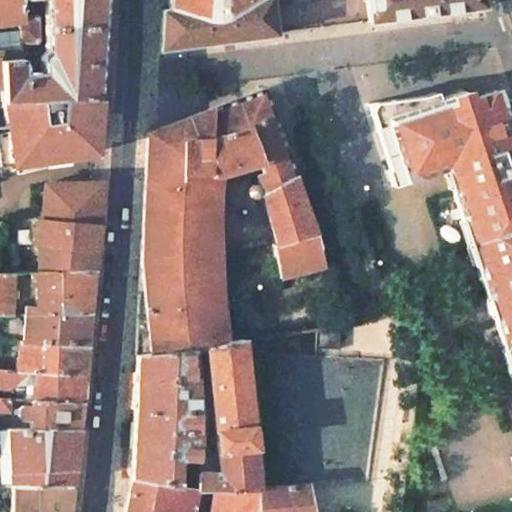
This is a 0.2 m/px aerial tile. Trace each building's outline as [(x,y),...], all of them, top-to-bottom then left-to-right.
[(0,0),(0,23),(19,21),(19,17),(18,0),(0,0)] [(42,0),(44,29),(99,27),(101,0),(42,0)] [(167,0),(167,10),(160,10),(158,50),(176,48),(273,35),(275,35),(269,0),(167,0)] [(365,0),(368,22),(371,22),(464,10),(483,7),(480,0),(365,0)] [(34,17),(19,17),(19,21),(19,42),(20,56),(26,55),(26,42),(35,42),(37,40),(36,18),(34,17)] [(52,98),(95,97),(95,95),(97,61),(99,27),(44,29),(45,52),(40,57),(40,71),(21,72),(20,60),(0,60),(0,99),(30,99),(52,98)] [(174,123),(146,133),(144,181),(138,294),(135,354),(192,349),(204,348),(225,343),(224,336),(218,287),(221,222),(218,175),(259,163),(263,174),(269,190),(293,173),(291,166),(270,105),(264,88),(174,123)] [(511,228),(511,101),(495,91),(465,100),(452,104),(449,95),(435,99),(434,94),(432,91),(419,96),(366,103),(369,111),(383,157),(391,181),(391,182),(396,180),(443,165),(449,163),(453,177),(457,188),(451,190),(469,242),(511,228)] [(452,104),(465,100),(462,91),(449,95),(452,104)] [(0,164),(2,165),(92,152),(95,97),(52,98),(30,99),(0,99),(0,102),(3,123),(0,123),(0,164)] [(453,177),(449,163),(443,165),(451,190),(457,188),(453,177)] [(269,190),(262,195),(263,197),(276,243),(314,233),(308,217),(302,200),(297,186),(298,185),(293,173),(269,190)] [(37,271),(93,270),(94,259),(95,249),(97,239),(98,228),(102,182),(49,184),(45,228),(39,228),(37,246),(40,247),(37,271)] [(511,228),(469,242),(485,293),(491,291),(495,302),(500,316),(494,318),(511,373),(511,228)] [(279,278),(326,265),(323,255),(320,248),(319,248),(314,233),(276,243),(272,244),(278,274),(279,278)] [(37,271),(33,271),(34,277),(33,305),(24,305),(23,314),(88,313),(91,292),(93,270),(37,271)] [(14,271),(0,271),(0,313),(12,314),(14,276),(14,271)] [(495,302),(491,291),(485,293),(494,318),(500,316),(495,302)] [(88,313),(23,314),(21,341),(85,344),(87,329),(88,313)] [(204,348),(215,448),(215,451),(254,446),(253,439),(247,393),(241,342),(241,339),(225,343),(204,348)] [(19,341),(16,356),(14,369),(30,371),(82,373),(83,360),(85,344),(21,341),(19,341)] [(199,414),(194,370),(192,349),(135,354),(135,365),(131,448),(129,478),(178,486),(177,480),(176,459),(198,459),(198,455),(199,414)] [(14,369),(0,366),(0,389),(4,390),(9,384),(29,382),(30,371),(14,369)] [(82,373),(30,371),(29,382),(28,398),(27,399),(79,401),(81,388),(82,373)] [(3,398),(0,398),(0,411),(7,412),(10,409),(10,399),(3,398)] [(79,401),(27,399),(24,399),(23,403),(20,406),(20,413),(24,419),(27,419),(27,426),(77,427),(78,414),(79,401)] [(77,427),(27,426),(27,427),(0,428),(2,453),(74,457),(75,443),(77,427)] [(220,489),(257,487),(258,487),(254,446),(215,451),(218,476),(213,476),(203,476),(198,476),(198,489),(213,489),(220,489)] [(10,486),(71,485),(72,472),(74,457),(2,453),(4,486),(10,486)] [(209,454),(198,455),(198,459),(198,476),(203,476),(213,476),(212,469),(209,454)] [(178,486),(129,478),(126,498),(123,511),(192,511),(198,489),(178,486)] [(258,511),(311,511),(305,484),(270,486),(258,487),(257,487),(258,500),(258,511)] [(68,511),(71,485),(10,486),(10,497),(10,511),(68,511)] [(220,489),(213,489),(210,511),(258,511),(258,500),(257,487),(220,489)]
